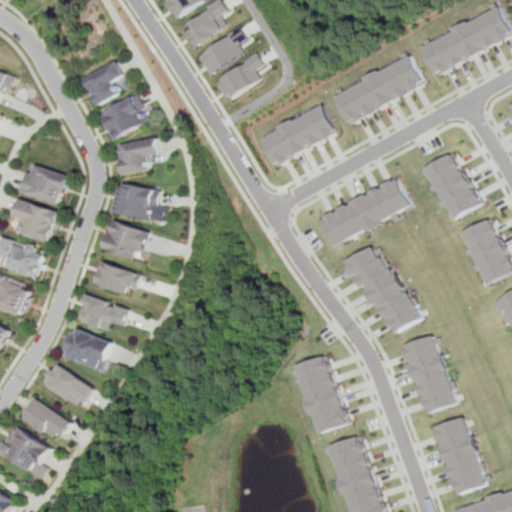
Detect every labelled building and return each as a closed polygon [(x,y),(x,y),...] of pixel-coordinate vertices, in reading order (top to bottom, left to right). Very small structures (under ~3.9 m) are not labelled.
[(168,0),(180,19),(208,0),(168,0)] [(224,0),(186,27),(198,47),(232,25),(226,15),(235,9),(228,0),(224,0)] [(511,25),(511,36),(443,75),(427,47),(501,6),(511,25)] [(214,75),(249,53),(244,44),(253,38),(245,27),(202,56),(214,75)] [(220,84),(229,99),(232,97),(234,100),(265,79),(260,71),(270,64),(262,52),(223,79),(225,81),(220,84)] [(413,54),(429,83),(356,125),(339,96),(413,54)] [(127,94),(100,109),(85,82),(121,62),(129,76),(120,82),(127,94)] [(0,103),(5,105),(15,74),(0,68),(0,103)] [(154,126),(119,144),(103,114),(139,96),(154,126)] [(326,103),(342,131),(281,166),(264,138),(326,103)] [(0,111),(8,114),(0,135),(0,111)] [(154,171),(127,176),(122,145),(160,138),(165,154),(153,157),(154,171)] [(456,219),(486,202),(456,152),(427,171),(456,219)] [(42,167),(80,179),(76,192),(72,190),(67,205),(31,193),(36,177),(39,177),(42,167)] [(326,218),(344,248),(418,205),(401,178),(326,218)] [(171,193),(167,209),(162,208),(158,221),(119,212),(126,182),(171,193)] [(70,216),(60,244),(22,231),(24,223),(21,222),(28,201),(70,216)] [(487,285),(511,273),(511,260),(492,218),(461,233),(487,285)] [(157,233),(148,261),(111,248),(120,221),(157,233)] [(55,253),(46,281),(9,268),(11,262),(1,258),(7,237),(55,253)] [(399,332),(425,318),(382,245),(351,261),(399,332)] [(136,286),(144,289),(149,273),(107,261),(100,284),(134,294),(136,286)] [(38,295),(26,320),(0,307),(0,277),(2,273),(33,287),(31,292),(38,295)] [(511,329),(511,292),(494,304),(511,329)] [(138,307),(91,293),(82,321),(117,331),(119,323),(132,327),(138,307)] [(0,348),(2,350),(15,330),(0,320),(0,348)] [(125,346),(114,374),(71,357),(82,329),(125,346)] [(430,413),(460,403),(437,333),(407,344),(430,413)] [(301,365),(331,355),(357,422),(325,434),(301,365)] [(63,364),(99,388),(91,402),(86,399),(82,406),(50,384),(63,364)] [(76,422),(38,399),(26,419),(63,442),(76,422)] [(457,495),(492,484),(467,416),(435,427),(457,495)] [(59,453),(44,476),(7,451),(22,428),(59,453)] [(333,446),(357,511),(391,511),(363,435),(333,446)] [(0,511),(0,489),(24,507),(20,511),(0,511)] [(511,511),(457,511),(457,510),(511,492),(511,511)]
